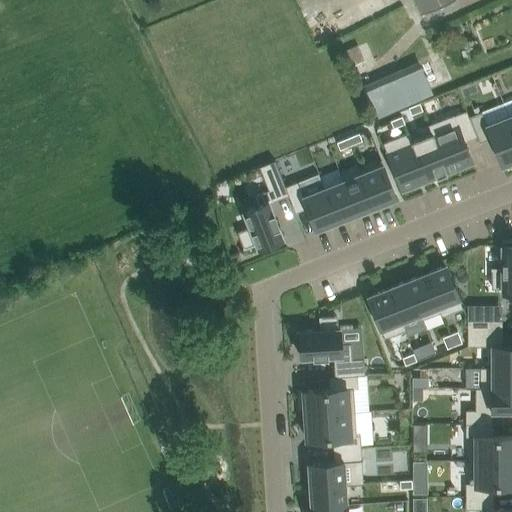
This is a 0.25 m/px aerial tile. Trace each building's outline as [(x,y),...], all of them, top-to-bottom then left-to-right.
[(413,0),(420,15),(451,0),(413,0)] [(359,44),(343,51),(350,66),(365,60),(359,44)] [(465,61),(475,58),(472,47),(462,51),(465,61)] [(383,113),(430,92),(418,66),(367,88),(378,114),(383,113)] [(420,103),(409,107),(411,113),(412,115),(423,110),(420,103)] [(504,103),(482,111),(487,124),(509,116),(504,103)] [(454,114),(429,125),(448,173),(464,166),(473,163),(467,146),(465,141),(466,141),(470,139),(477,137),(477,136),(469,117),(468,114),(467,110),(455,115),(454,114)] [(476,114),(469,117),(477,136),(477,137),(480,143),(487,140),(492,138),(497,150),(503,166),(511,161),(511,123),(509,116),(487,124),(482,111),(476,114)] [(402,116),(391,120),(394,128),(405,123),(402,116)] [(413,142),(412,142),(428,181),(445,174),(448,173),(429,125),(428,125),(432,134),(430,135),(425,137),(413,142)] [(387,141),(383,143),(402,190),(403,191),(428,181),(412,142),(413,142),(411,136),(410,132),(387,141)] [(359,133),(348,137),(351,145),(362,141),(359,133)] [(348,138),(337,142),(340,150),(351,145),(348,137),(348,138)] [(248,228),(238,232),(244,247),(243,247),(244,249),(256,244),(257,244),(257,245),(258,248),(259,248),(260,248),(260,249),(261,251),(276,245),(275,242),(277,241),(283,238),(283,236),(279,227),(274,214),(270,203),(289,195),(286,187),(285,187),(279,170),(275,160),(267,163),(260,166),(265,179),(269,190),(262,193),(255,196),(258,205),(244,211),(249,225),(250,228),(248,228)] [(361,168),(360,169),(361,173),(362,173),(376,206),(396,198),(394,192),(381,160),(378,161),(361,168)] [(361,173),(343,180),(357,214),(376,206),(362,173),(361,173)] [(343,180),(324,188),(338,221),(357,214),(343,180)] [(286,186),(286,187),(289,195),(295,212),(296,213),(306,209),(308,208),(309,211),(317,229),(329,225),(338,221),(324,188),(317,191),(305,196),(304,196),(301,189),(298,182),(286,186)] [(502,267),(491,267),(491,270),(493,270),(493,284),(493,288),(502,288),(502,292),(509,292),(509,300),(511,300),(511,241),(503,242),(503,245),(502,245),(502,267)] [(446,265),(426,273),(442,312),(441,312),(442,316),(443,315),(463,308),(452,280),(448,269),(446,265)] [(426,273),(407,280),(420,314),(419,314),(420,316),(422,320),(441,312),(442,312),(426,273)] [(407,280),(388,288),(401,321),(402,321),(418,315),(419,314),(420,314),(407,280)] [(368,296),(369,299),(381,329),(385,338),(406,330),(404,326),(402,321),(401,321),(388,288),(368,296)] [(468,320),(468,333),(503,333),(503,320),(503,305),(468,305),(468,320)] [(299,332),(297,332),(298,349),(299,349),(301,349),(301,350),(302,358),(314,357),(314,358),(322,357),(328,357),(328,356),(332,356),(334,356),(340,355),(340,360),(335,360),(335,376),(357,375),(357,376),(365,375),(364,358),(362,327),(340,328),(338,328),(338,324),(337,317),(322,318),(322,317),(322,316),(319,317),(320,327),(320,329),(310,330),(300,331),(300,332),(299,332)] [(450,334),(455,345),(462,342),(458,331),(450,334)] [(468,333),(468,346),(492,346),(492,345),(503,345),(503,333),(468,333)] [(447,348),(455,345),(450,334),(443,337),(447,348)] [(431,342),(420,346),(425,357),(436,353),(434,349),(431,342)] [(492,367),(492,368),(511,368),(511,345),(503,345),(492,345),(492,346),(492,359),(492,367)] [(414,353),(403,358),(404,361),(406,365),(417,361),(416,357),(414,353)] [(466,367),(466,388),(476,388),(480,388),(511,388),(511,368),(492,368),(492,367),(480,367),(466,367)] [(304,397),(301,397),(302,411),(304,411),(305,411),(305,413),(305,415),(355,412),(354,389),(358,388),(357,376),(357,375),(335,376),(334,376),(330,377),(330,388),(330,389),(329,389),(304,391),(304,395),(304,397)] [(421,377),(412,377),(412,387),(421,387),(421,379),(421,377)] [(476,410),(476,411),(494,411),(511,411),(511,388),(480,388),(476,388),(476,410)] [(466,410),(466,423),(494,423),(494,411),(476,411),(476,410),(470,410),(466,410)] [(355,412),(305,415),(307,439),(325,438),(333,437),(334,449),(362,448),(361,444),(373,444),(371,411),(355,412)] [(466,423),(466,437),(470,437),(470,436),(494,436),(494,428),(494,423),(466,423)] [(470,437),(470,460),(511,459),(511,435),(508,436),(494,436),(470,436),(470,437)] [(314,463),(309,463),(310,483),(310,486),(346,484),(346,485),(364,484),(362,448),(334,449),(335,462),(314,463)] [(470,483),(470,484),(494,484),(501,484),(511,483),(511,459),(470,460),(470,483)] [(412,479),(400,480),(401,488),(413,488),(412,479)] [(466,483),(466,496),(494,496),(494,485),(494,484),(470,484),(470,483),(466,483)] [(346,484),(310,486),(310,489),(311,506),(347,504),(346,485),(346,484)] [(466,496),(466,509),(481,509),(482,509),(482,508),(494,508),(494,496),(466,496)]
